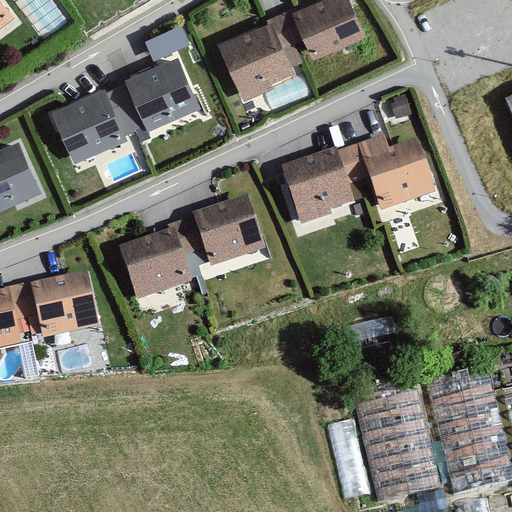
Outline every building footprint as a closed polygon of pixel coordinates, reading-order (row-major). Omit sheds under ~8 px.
[(303,39),(314,60),(367,38),(350,0),(326,0),(293,14),(303,39)] [(0,5),(0,42),(17,32),(0,5)] [(273,22),(292,68),(302,63),(293,43),(303,39),(293,14),(273,22)] [(184,20),(147,37),(157,57),(193,40),(184,20)] [(273,22),(219,46),(243,102),(274,89),(271,84),(296,74),(292,68),(273,22)] [(178,58),(125,82),(127,86),(145,127),(147,133),(201,110),(178,58)] [(127,86),(107,95),(125,136),(145,127),(127,86)] [(105,90),(50,114),(73,166),(128,142),(125,136),(107,95),(105,90)] [(391,130),(285,164),(303,222),(359,204),(352,184),(374,177),(384,207),(437,190),(422,141),(398,149),(391,130)] [(19,142),(0,150),(0,211),(42,193),(19,142)] [(252,191),(115,239),(136,300),(195,280),(191,268),(210,261),(214,271),(273,251),(252,191)] [(89,271),(0,292),(0,350),(24,345),(19,322),(41,317),(46,341),(102,328),(89,271)] [(511,454),(493,370),(427,385),(451,491),(511,476),(511,454)] [(415,382),(350,397),(374,502),(440,487),(415,382)] [(511,386),(502,389),(511,431),(511,386)] [(425,511),(426,511),(451,505),(445,487),(421,494),(425,511)]
